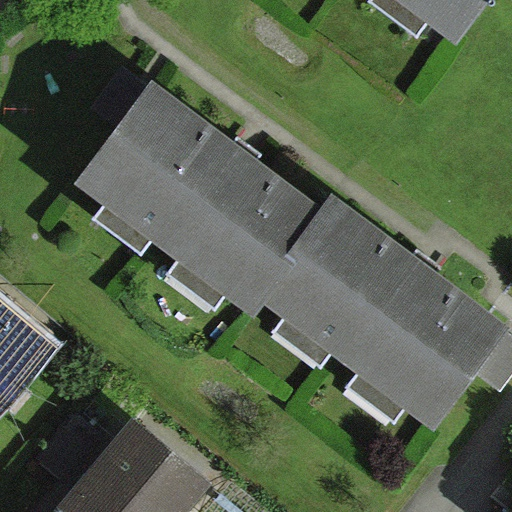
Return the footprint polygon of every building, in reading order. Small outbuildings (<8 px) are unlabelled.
[(408,0),(453,33),(477,0),(408,0)] [(262,309),(327,220),(151,90),(75,192),(252,322),(262,309)] [(327,220),(262,309),(436,437),(511,335),(337,207),(327,220)] [(0,422),(66,347),(0,290),(0,422)] [(243,511),(248,506),(151,429),(85,511),(243,511)]
